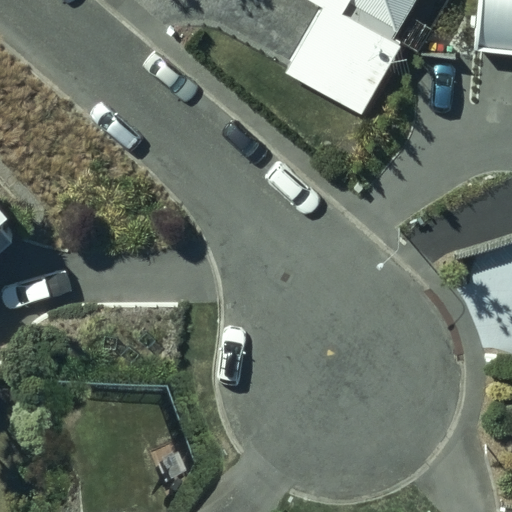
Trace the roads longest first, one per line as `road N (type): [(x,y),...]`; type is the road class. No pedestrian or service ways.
road 1 (residential): [(341,385),(274,220),(18,0)]
road 2 (residential): [(466,511),(466,503),(341,385)]
